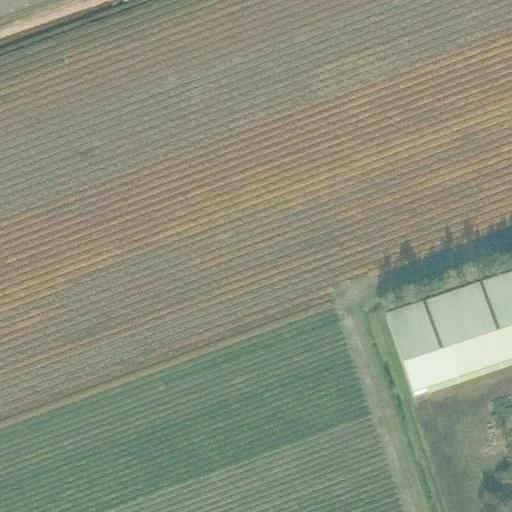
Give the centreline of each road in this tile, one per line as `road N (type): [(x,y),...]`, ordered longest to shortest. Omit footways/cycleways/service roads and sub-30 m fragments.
road 1 (track): [(511,240),(365,292),(350,309),(414,511)]
road 2 (track): [(0,55),(153,0)]
